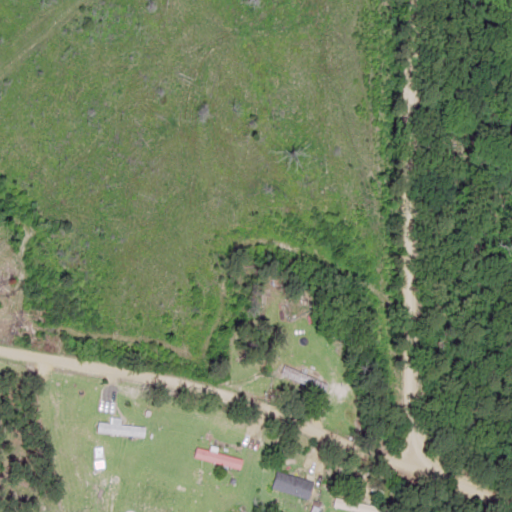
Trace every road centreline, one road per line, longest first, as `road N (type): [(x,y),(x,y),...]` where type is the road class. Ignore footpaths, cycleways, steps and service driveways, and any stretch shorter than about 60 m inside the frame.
road 1 (residential): [(511,485),(422,409),(441,0)]
road 2 (residential): [(0,360),(211,402),(494,476)]
